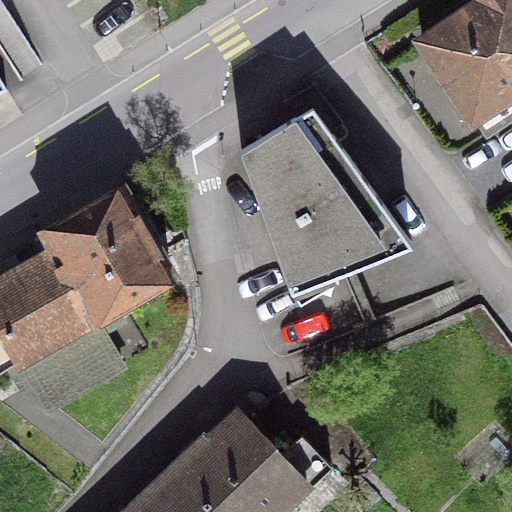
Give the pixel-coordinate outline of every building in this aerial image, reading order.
[(511,0),(478,0),(421,38),(472,115),(509,91),(511,96),(511,0)] [(241,149),(312,345),(366,322),(343,268),(411,241),(330,130),(342,121),(313,82),(283,100),(293,117),(241,149)] [(14,254),(0,262),(0,367),(1,370),(9,365),(22,388),(34,381),(48,406),(121,363),(103,331),(121,320),(113,305),(170,272),(122,187),(45,230),(54,246),(21,265),(14,254)] [(152,483),(178,511),(270,511),(305,479),(311,485),(331,465),(301,434),(282,452),(243,412),(214,441),(206,433),(152,483)] [(122,511),(178,511),(152,483),(122,511)]
